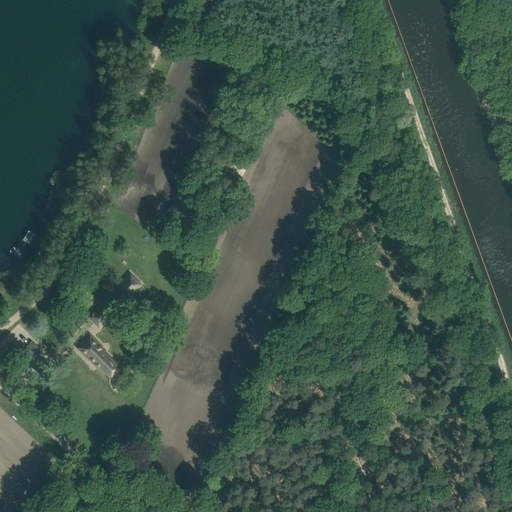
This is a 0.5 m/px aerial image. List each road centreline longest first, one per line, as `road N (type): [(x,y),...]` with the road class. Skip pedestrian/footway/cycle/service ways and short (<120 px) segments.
road 1 (track): [(368,0),(511,389)]
road 2 (track): [(452,0),(511,175)]
road 3 (track): [(81,511),(88,469),(0,385)]
